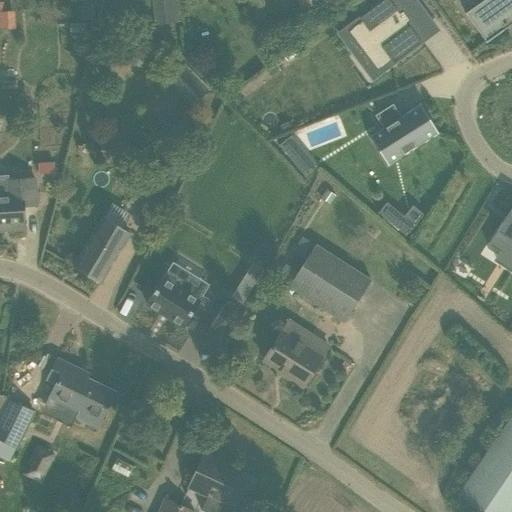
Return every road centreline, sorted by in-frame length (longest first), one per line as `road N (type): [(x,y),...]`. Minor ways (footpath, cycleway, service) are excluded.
road 1 (unclassified): [(389,511),(57,288),(0,272)]
road 2 (residential): [(511,60),(483,73),(461,105),(483,158),(511,177)]
